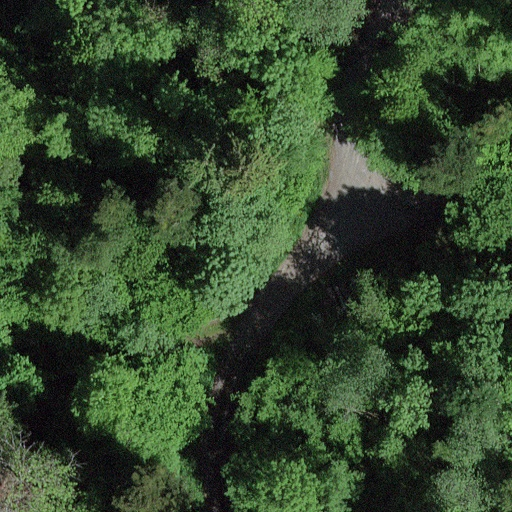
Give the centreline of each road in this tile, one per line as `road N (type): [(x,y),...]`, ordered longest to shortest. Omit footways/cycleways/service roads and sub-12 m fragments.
road 1 (track): [(278,326),(359,95),(405,0)]
road 2 (track): [(278,326),(408,218),(511,182)]
road 3 (track): [(288,511),(267,436),(278,326)]
